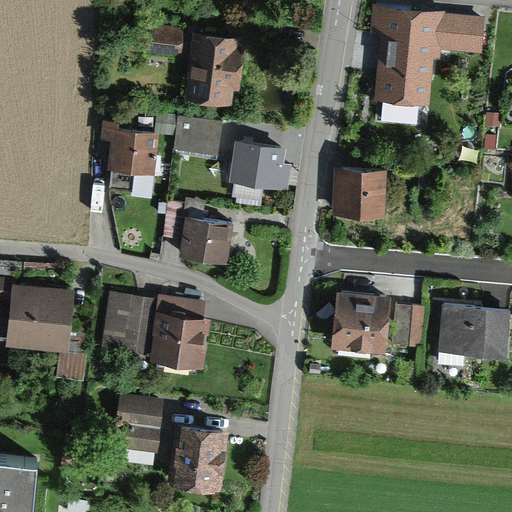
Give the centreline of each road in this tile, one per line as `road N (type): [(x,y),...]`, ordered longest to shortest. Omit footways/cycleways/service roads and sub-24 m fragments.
road 1 (residential): [(295,321),(101,257),(0,249)]
road 2 (residential): [(303,255),(339,0)]
road 3 (residential): [(303,255),(511,273)]
road 4 (residential): [(270,511),(295,321)]
